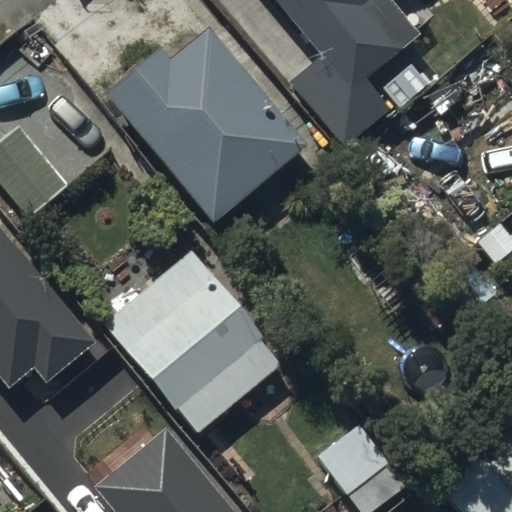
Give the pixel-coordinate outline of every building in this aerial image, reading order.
[(275,0),(319,51),(285,80),(341,145),(390,103),(364,72),(397,44),(362,4),(366,0),(275,0)] [(511,16),(492,33),(511,56),(511,16)] [(302,139),(205,23),(167,54),(157,42),(100,89),(208,218),(302,139)] [(61,175),(16,123),(0,137),(0,192),(18,213),(61,175)] [(280,361),(189,246),(100,319),(192,431),(280,361)] [(0,331),(12,322),(9,318),(26,304),(0,272),(0,331)] [(65,300),(40,320),(89,384),(115,364),(65,300)] [(0,411),(31,385),(6,356),(0,361),(0,411)] [(195,450),(138,389),(74,448),(131,509),(195,450)] [(511,511),(511,419),(433,481),(456,511),(511,511)] [(355,424),(316,453),(357,510),(396,481),(355,424)]
